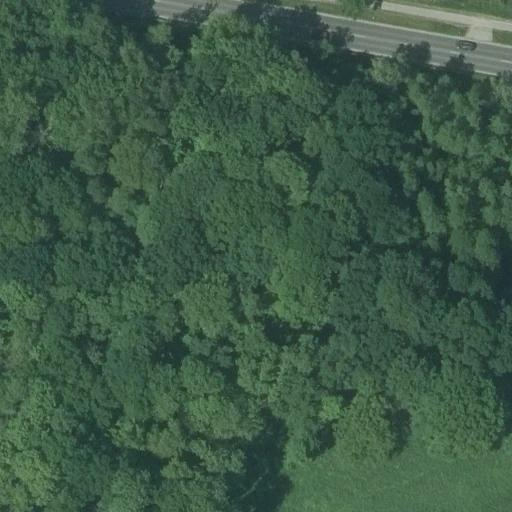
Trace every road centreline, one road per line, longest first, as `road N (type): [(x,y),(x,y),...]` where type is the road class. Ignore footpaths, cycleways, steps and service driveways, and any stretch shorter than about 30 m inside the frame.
road 1 (secondary): [(511,67),(129,0)]
road 2 (track): [(0,213),(14,382)]
